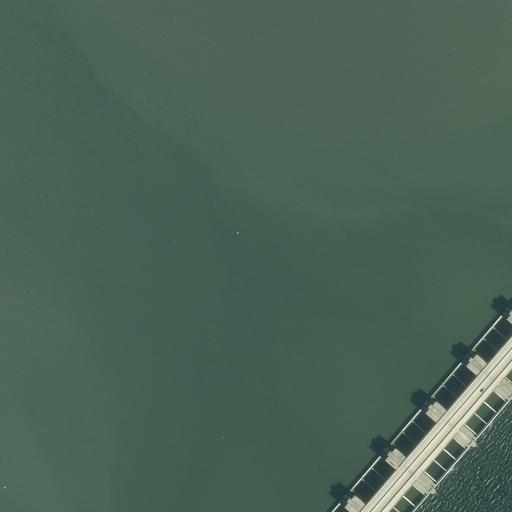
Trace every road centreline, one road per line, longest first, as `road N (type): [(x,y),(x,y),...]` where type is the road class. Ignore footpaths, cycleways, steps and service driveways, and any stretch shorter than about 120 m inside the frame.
road 1 (trunk): [(511,341),(364,511)]
road 2 (trunk): [(374,511),(511,353)]
road 3 (unclassified): [(383,511),(511,363)]
